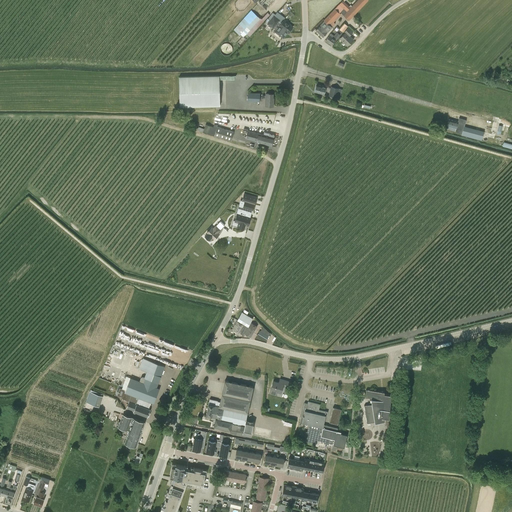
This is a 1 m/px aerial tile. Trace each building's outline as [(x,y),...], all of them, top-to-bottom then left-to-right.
[(260,0),(258,2),(266,9),(274,0),(260,0)] [(349,20),(368,0),(357,0),(346,11),(345,10),(339,4),(324,20),(325,21),(316,30),(322,36),(331,27),(328,24),(339,13),(340,12),(343,15),(349,20)] [(260,18),(251,10),(233,29),(243,37),(246,33),(249,36),(264,21),(270,15),(267,12),(261,19),(260,17),(260,18)] [(274,16),(268,24),(273,28),(276,24),(279,26),(275,31),(283,38),(287,32),(288,33),(290,31),(291,30),(292,29),(292,28),(293,27),(287,23),(287,22),(284,19),(281,23),(278,21),(279,20),(274,16)] [(348,26),(344,23),(339,29),(343,33),(348,27),(348,26)] [(348,27),(344,31),(345,32),(339,38),(347,46),(353,39),(349,35),(353,32),(348,27)] [(340,35),(337,33),(335,36),(330,33),(326,40),(332,45),(336,39),(334,38),(334,37),(338,38),(340,35)] [(232,50),(232,49),(232,48),(232,47),(231,46),(231,45),(230,45),(229,44),(228,44),(227,43),(226,43),(225,43),(224,44),(223,44),(222,45),(221,45),(221,46),(221,47),(220,47),(220,48),(220,49),(220,50),(220,51),(221,52),(221,53),(222,54),(223,54),(223,55),(224,55),(225,55),(226,55),(227,55),(228,55),(229,55),(230,54),(231,53),(232,52),(232,51),(232,50)] [(219,75),(208,76),(179,76),(179,106),(220,105),(219,75)] [(324,94),(326,87),(316,84),(314,92),(324,94)] [(336,98),(339,88),(331,86),(328,96),(336,98)] [(260,93),(248,92),(247,101),(259,102),(260,93)] [(265,106),(273,106),(274,100),(273,100),(273,94),(265,93),(265,106)] [(462,133),(464,126),(465,120),(459,118),(457,122),(448,119),(447,126),(446,128),(462,133)] [(214,124),(213,127),(206,124),(204,128),(199,126),(197,130),(210,135),(214,136),(231,141),(234,132),(217,127),(217,124),(214,124)] [(471,129),(472,128),(464,126),(462,133),(462,135),(470,137),(476,138),(475,140),(483,142),(484,141),(498,145),(500,137),(486,134),(484,140),(476,138),(478,131),(471,129)] [(242,134),(246,135),(245,138),(256,141),(256,142),(271,146),(274,137),(273,137),(274,135),(267,133),(264,132),(263,134),(248,130),(248,129),(243,128),(242,134)] [(234,204),(232,212),(237,213),(235,221),(238,222),(248,225),(256,197),(244,193),(242,197),(241,197),(234,204)] [(220,219),(214,225),(219,228),(224,223),(220,219)] [(243,335),(251,321),(252,319),(252,318),(242,312),(237,320),(245,325),(240,333),(243,335)] [(238,334),(243,325),(237,321),(231,330),(238,334)] [(251,323),(245,334),(250,337),(257,326),(251,323)] [(266,340),(268,336),(260,331),(259,331),(257,335),(266,340)] [(133,395),(130,402),(132,402),(130,408),(133,410),(133,411),(147,417),(150,409),(148,408),(150,401),(152,402),(158,388),(156,387),(164,366),(142,358),(138,368),(146,371),(144,377),(142,376),(140,377),(139,381),(130,377),(124,391),(133,395)] [(103,367),(98,380),(105,382),(109,369),(103,367)] [(282,387),(287,388),(289,381),(284,380),(280,379),(279,382),(273,380),(270,389),(281,392),(282,387)] [(230,429),(231,430),(230,433),(242,436),(243,434),(251,436),(254,421),(246,420),(247,413),(248,413),(253,386),(224,380),(220,397),(220,402),(209,400),(208,404),(206,415),(218,418),(218,419),(215,418),(214,426),(230,430),(230,429)] [(368,397),(369,398),(371,399),(371,400),(372,404),(364,405),(367,423),(374,421),(375,423),(384,421),(385,418),(388,418),(391,395),(384,394),(384,392),(370,390),(366,390),(366,393),(367,395),(368,397)] [(100,407),(103,395),(90,391),(87,403),(100,407)] [(302,422),(309,424),(322,427),(323,424),(325,416),(326,417),(328,411),(324,411),(319,409),(320,404),(309,401),(308,401),(307,403),(304,402),(301,417),(300,421),(302,422)] [(341,409),(333,407),(329,422),(337,424),(341,409)] [(118,427),(129,431),(133,418),(123,414),(118,427)] [(136,447),(145,422),(133,418),(129,431),(124,443),(136,447)] [(315,440),(323,442),(327,425),(323,424),(322,427),(309,424),(307,431),(306,431),(305,436),(306,436),(305,441),(314,443),(315,440)] [(336,432),(337,431),(337,428),(327,425),(323,442),(324,442),(324,443),(328,444),(329,443),(344,447),(347,436),(347,435),(340,433),(336,432)] [(194,438),(193,443),(194,443),(193,449),(200,450),(202,442),(205,443),(207,431),(201,430),(201,434),(198,433),(198,438),(195,437),(195,438),(194,438)] [(209,440),(206,452),(207,452),(207,453),(212,454),(212,453),(213,453),(215,445),(218,445),(219,439),(216,439),(216,441),(209,440)] [(219,439),(218,445),(221,446),(219,454),(220,454),(220,455),(225,456),(226,455),(227,455),(229,444),(222,442),(222,440),(219,439)] [(202,486),(205,472),(202,472),(202,470),(194,468),(193,470),(190,469),(184,468),(184,466),(176,464),(175,470),(170,469),(168,479),(174,480),(171,487),(169,486),(166,495),(168,496),(166,501),(164,501),(162,506),(164,507),(162,511),(176,511),(187,483),(202,486)] [(223,479),(230,481),(232,472),(224,470),(223,479)] [(28,471),(26,475),(27,475),(26,476),(23,484),(26,485),(26,487),(22,499),(29,501),(33,490),(34,488),(35,486),(28,483),(30,478),(30,477),(31,473),(28,471)] [(237,482),(239,473),(232,472),(230,481),(237,482)] [(246,474),(239,473),(237,482),(244,483),(245,479),(246,475),(246,474)] [(48,484),(49,479),(42,476),(34,496),(36,496),(33,503),(37,504),(36,506),(40,507),(40,506),(41,506),(44,499),(43,498),(45,493),(42,492),(45,483),(48,484)] [(258,484),(267,486),(268,478),(259,477),(258,484)] [(6,489),(3,488),(1,494),(7,496),(9,490),(12,482),(8,481),(6,489)] [(257,491),(266,493),(267,486),(258,484),(257,491)] [(13,498),(15,492),(14,491),(16,486),(14,485),(12,491),(9,490),(7,496),(13,498)] [(257,491),(256,498),(265,500),(266,493),(257,491)] [(261,510),(262,502),(253,501),(252,508),(261,510)]
